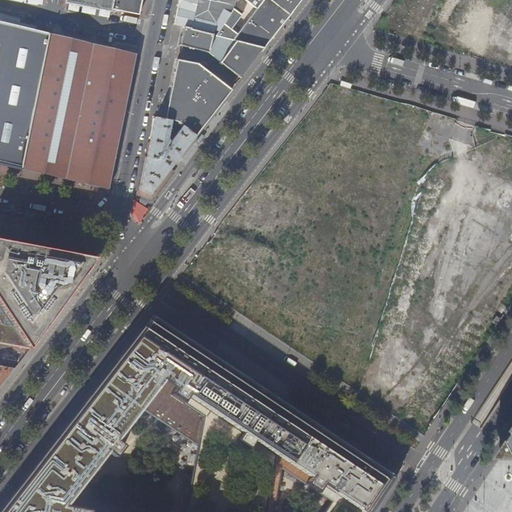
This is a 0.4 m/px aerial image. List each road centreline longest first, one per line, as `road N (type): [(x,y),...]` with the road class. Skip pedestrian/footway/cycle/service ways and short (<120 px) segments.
road 1 (primary): [(317,38),(144,260)]
road 2 (secondary): [(163,0),(116,225),(144,260)]
road 3 (primary): [(144,260),(0,446)]
road 4 (residential): [(317,38),(511,101)]
road 5 (residential): [(511,346),(401,511)]
road 6 (residential): [(436,511),(511,400)]
